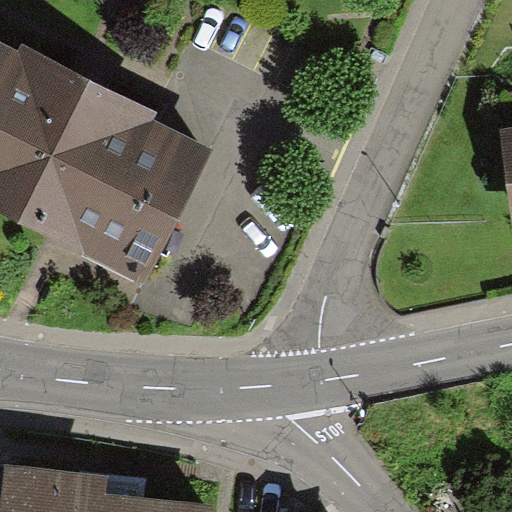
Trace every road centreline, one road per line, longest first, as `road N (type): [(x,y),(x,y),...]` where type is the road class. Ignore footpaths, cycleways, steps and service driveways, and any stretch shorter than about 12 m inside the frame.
road 1 (residential): [(456,0),(320,315),(326,381)]
road 2 (tertiary): [(0,371),(186,387),(285,386)]
road 3 (tertiary): [(326,381),(511,341)]
road 4 (tertiary): [(381,511),(289,417),(285,386)]
